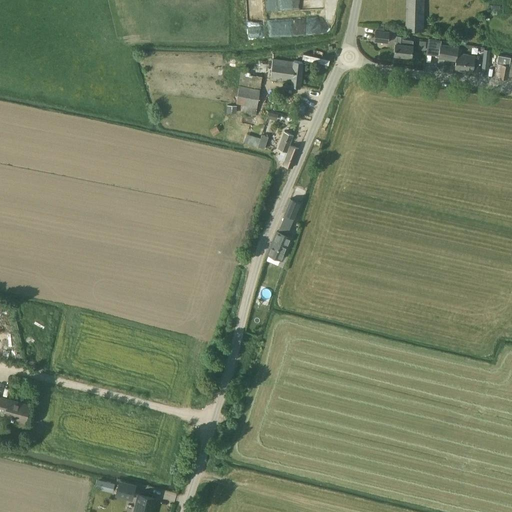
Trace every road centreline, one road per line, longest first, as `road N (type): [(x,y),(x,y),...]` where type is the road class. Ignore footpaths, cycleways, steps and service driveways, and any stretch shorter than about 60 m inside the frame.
road 1 (unclassified): [(238,336),(258,258),(345,56)]
road 2 (unclassified): [(238,336),(184,511)]
road 3 (residential): [(511,89),(345,56)]
